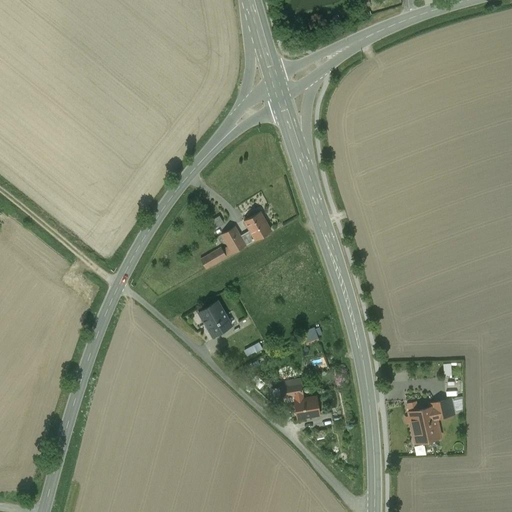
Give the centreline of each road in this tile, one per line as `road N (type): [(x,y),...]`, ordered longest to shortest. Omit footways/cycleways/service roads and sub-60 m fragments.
road 1 (secondary): [(373,511),(363,361),(305,172)]
road 2 (unclassified): [(119,284),(363,511)]
road 3 (tertiary): [(119,284),(77,389),(43,511)]
road 4 (tertiary): [(207,154),(152,224),(119,284)]
road 5 (track): [(119,284),(0,191)]
